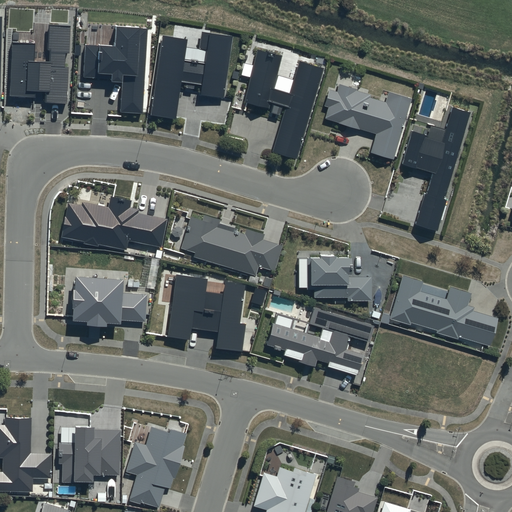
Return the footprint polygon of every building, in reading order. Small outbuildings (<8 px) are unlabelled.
[(71,26),(49,25),(48,49),(51,49),(51,62),(34,61),(35,43),(13,42),(10,96),(36,97),(36,91),(46,92),(46,102),(66,103),(68,68),(65,68),(65,53),(70,53),(71,26)] [(148,28),(116,26),(115,47),(85,45),(83,77),(97,78),(97,73),(112,74),(112,82),(122,83),(120,112),(143,113),(148,28)] [(163,36),(150,117),(178,122),(184,85),(202,88),(200,97),(221,101),(231,37),(206,33),(202,56),(183,55),(186,39),(163,36)] [(272,156),(297,164),(325,69),(302,62),(292,95),(274,90),(283,58),(258,51),(243,102),(285,115),(272,156)] [(371,157),(392,163),(410,99),(391,93),(388,104),(332,88),(324,120),(377,135),(371,157)] [(417,229),(437,235),(472,113),(453,108),(443,141),(410,132),(399,168),(433,177),(417,229)] [(68,204),(62,238),(128,251),(130,242),(161,249),(167,220),(130,212),(133,200),(111,196),(108,212),(68,204)] [(282,245),(192,215),(179,252),(254,277),(257,268),(272,274),(282,245)] [(349,277),(349,256),(308,257),(309,298),(372,297),(371,276),(349,277)] [(209,279),(177,275),(169,340),(193,343),(194,333),(219,336),(217,350),(241,353),(249,287),(226,284),(225,296),(207,294),(209,279)] [(125,279),(76,276),(75,289),(73,290),(72,308),(73,308),(72,321),(87,322),(87,326),(107,327),(107,324),(121,325),(121,320),(146,322),(148,295),(124,293),(125,279)] [(393,318),(491,348),(499,322),(469,313),(473,299),(406,278),(393,318)] [(276,316),(265,351),(360,378),(362,355),(347,350),(351,339),(369,345),(376,325),(315,306),(308,326),(276,316)] [(28,454),(29,418),(7,417),(7,427),(0,427),(0,459),(6,460),(6,473),(0,472),(0,492),(28,493),(29,480),(47,480),(48,454),(28,454)] [(132,499),(160,509),(185,434),(153,423),(145,446),(135,442),(125,470),(140,475),(132,499)] [(64,426),(62,482),(93,483),(93,478),(118,479),(120,432),(95,431),(95,427),(64,426)] [(302,511),(314,475),(293,469),(292,472),(280,469),(277,478),(264,474),(254,509),(264,511),(302,511)] [(340,478),(328,511),(375,511),(380,499),(355,491),(357,483),(340,478)] [(69,511),(70,510),(45,503),(42,511),(69,511)]
